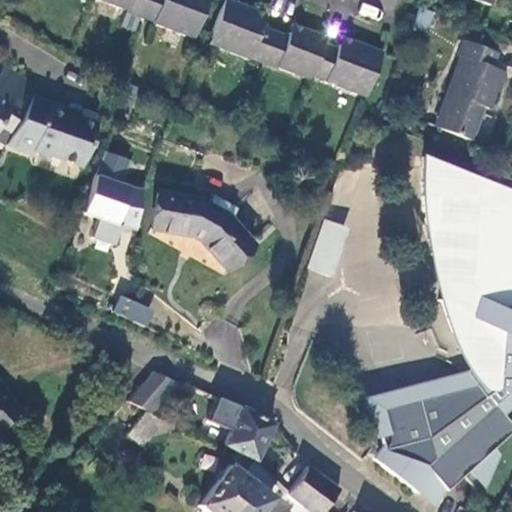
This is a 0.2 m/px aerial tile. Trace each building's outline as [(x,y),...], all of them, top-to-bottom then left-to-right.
[(195,38),(208,0),(97,0),(129,11),(128,14),(153,23),(152,27),(188,40),(190,36),(195,38)] [(360,87),(369,90),(382,54),(350,42),(347,49),(340,46),(338,50),(322,45),(325,38),(302,30),(300,37),(293,34),(292,39),(261,28),(262,23),(254,20),(257,13),(222,0),(207,43),(216,46),(214,50),(244,61),(251,60),(278,70),(279,67),(310,78),(312,74),(329,80),(328,82),(358,93),(360,87)] [(265,16),(257,13),(254,20),(262,23),(265,16)] [(295,28),(293,34),(300,37),(302,30),(295,28)] [(342,40),(340,46),(347,49),(350,42),(342,40)] [(458,57),(431,127),(459,138),(472,105),(484,110),(498,73),(485,67),(491,52),(460,40),(454,55),(458,57)] [(0,122),(1,122),(15,130),(33,98),(39,87),(7,66),(0,76),(0,122)] [(358,93),(367,96),(369,90),(360,87),(358,93)] [(125,122),(133,97),(123,93),(115,119),(125,122)] [(65,112),(33,98),(15,130),(7,145),(30,154),(34,147),(48,153),(50,160),(79,173),(95,132),(63,117),(65,112)] [(104,151),(100,170),(123,176),(128,157),(104,151)] [(511,286),(511,192),(415,155),(416,189),(420,226),(426,267),(436,307),(443,336),(461,368),(358,398),(371,448),(367,452),(415,494),(430,482),(440,494),(464,473),(477,489),(498,456),(492,450),(511,431),(511,430),(496,406),(505,398),(511,400),(511,307),(511,286)] [(135,231),(147,188),(96,174),(85,216),(98,219),(93,238),(117,245),(122,227),(135,231)] [(157,192),(152,227),(192,235),(201,239),(229,269),(253,244),(224,214),(197,198),(157,192)] [(344,228),(324,221),(308,268),(328,275),(344,228)] [(121,294),(112,311),(146,327),(154,309),(121,294)] [(153,413),(177,383),(150,371),(126,400),(153,413)] [(0,384),(2,383),(0,381),(0,430),(21,412),(0,388),(0,384)] [(232,427),(222,446),(253,462),(272,426),(220,399),(210,416),(232,427)] [(176,426),(147,413),(123,440),(144,450),(149,442),(165,450),(176,426)] [(262,496),(274,482),(258,466),(245,480),(262,496)] [(262,496),(245,480),(233,470),(202,507),(207,511),(268,511),(273,506),(262,496)] [(305,511),(327,511),(336,501),(339,496),(308,471),(288,496),(287,498),(305,511)] [(281,480),(277,485),(281,489),(285,484),(281,480)]
